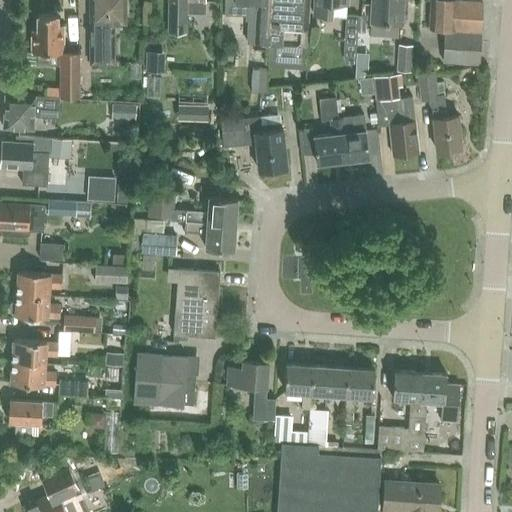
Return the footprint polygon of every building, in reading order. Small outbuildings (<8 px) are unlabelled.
[(125,0),(89,0),(89,63),(92,63),(114,63),(114,24),(125,24),(125,0)] [(168,0),(168,32),(185,32),(185,12),(204,12),(204,0),(168,0)] [(225,0),(225,14),(246,14),(246,19),(248,19),(247,43),(269,44),(271,0),(225,0)] [(271,0),(269,44),(271,44),(270,64),(305,66),(307,46),(309,0),(271,0)] [(313,0),(313,14),(331,15),(332,3),(347,4),(347,0),(313,0)] [(371,0),(370,23),(402,25),(403,0),(371,0)] [(445,29),(443,62),(479,64),(482,0),(480,0),(429,0),(428,28),(445,29)] [(36,24),(31,24),(31,52),(56,52),(56,64),(60,64),(60,97),(78,97),(78,80),(78,51),(63,52),(63,24),(56,24),(56,14),(36,14),(36,24)] [(345,14),(344,39),(356,39),(357,15),(345,14)] [(411,72),(413,46),(398,45),(396,70),(411,72)] [(265,92),(267,69),(252,68),(250,91),(265,92)] [(433,70),(417,72),(420,101),(430,100),(431,110),(436,150),(461,147),(457,114),(446,116),(443,92),(435,93),(433,70)] [(391,74),(373,76),(378,125),(389,124),(392,155),(419,152),(415,120),(413,96),(393,98),(391,74)] [(42,96),(4,95),(2,128),(32,130),(33,116),(57,117),(58,97),(42,96)] [(330,132),(313,134),(314,143),(316,164),(343,161),(338,117),(335,95),(319,97),(321,120),(329,119),(330,132)] [(179,102),(178,119),(206,120),(207,103),(179,102)] [(338,117),(343,161),(369,157),(364,113),(343,116),(338,117)] [(272,115),(220,121),(223,146),(254,142),(258,170),(286,166),(282,128),(280,128),(280,122),(273,123),(272,115)] [(50,137),(49,152),(71,153),(72,139),(50,137)] [(1,141),(0,157),(0,167),(22,169),(21,183),(47,184),(49,152),(32,151),(32,143),(31,143),(1,141)] [(148,215),(173,216),(173,209),(175,189),(150,187),(148,215)] [(114,190),(87,188),(87,198),(113,200),(114,190)] [(173,209),(172,220),(185,221),(235,224),(237,198),(208,196),(208,211),(173,209)] [(48,200),(47,212),(75,213),(76,201),(48,200)] [(45,205),(0,201),(0,228),(0,233),(2,236),(25,237),(28,235),(28,230),(43,231),(45,205)] [(133,218),(130,249),(175,252),(176,235),(162,234),(163,220),(133,218)] [(235,224),(185,221),(184,232),(200,233),(201,227),(206,227),(205,248),(234,250),(235,224)] [(38,257),(55,256),(54,246),(38,247),(38,257)] [(95,264),(94,280),(126,281),(126,266),(95,264)] [(177,268),(173,334),(215,337),(217,303),(220,303),(221,286),(218,286),(219,271),(177,268)] [(49,273),(17,271),(15,293),(48,295),(49,287),(61,288),(62,275),(49,274),(49,273)] [(9,302),(8,310),(11,313),(14,313),(14,315),(46,317),(46,316),(58,317),(59,304),(48,303),(48,295),(15,293),(15,300),(12,300),(9,302)] [(64,328),(93,330),(94,316),(65,314),(64,328)] [(46,341),(13,339),(12,361),(44,363),(44,354),(56,355),(57,343),(45,342),(46,341)] [(118,364),(118,351),(105,351),(105,363),(118,364)] [(194,405),(197,359),(188,358),(188,355),(138,352),(134,403),(184,407),(185,404),(194,405)] [(227,385),(254,386),(252,418),(273,419),(274,398),(265,397),(267,361),(242,360),(242,368),(228,368),(227,385)] [(12,361),(10,383),(43,386),(43,385),(54,385),(55,372),(43,371),(44,363),(12,361)] [(309,408),(310,392),(312,364),(286,362),(284,390),(302,391),(301,408),(309,408)] [(310,392),(346,394),(347,366),(312,364),(310,392)] [(347,366),(346,394),(344,411),(353,411),(354,395),(372,396),(374,368),(347,366)] [(420,371),(394,370),(392,398),(410,399),(408,415),(417,415),(420,371)] [(440,418),(457,419),(459,383),(445,382),(445,373),(420,371),(417,415),(425,416),(426,400),(441,401),(440,418)] [(59,393),(87,394),(87,380),(60,379),(59,393)] [(9,399),(8,422),(15,422),(14,432),(17,435),(27,435),(30,433),(30,423),(40,424),(41,414),(62,415),(63,402),(9,399)] [(86,427),(107,425),(106,413),(85,414),(86,427)] [(422,452),(425,416),(417,415),(408,415),(408,428),(403,427),(401,450),(422,452)] [(302,438),(321,440),(322,426),(304,424),(302,438)] [(401,450),(403,427),(377,426),(376,449),(401,450)] [(281,443),(276,511),(376,511),(380,457),(317,453),(318,445),(281,443)] [(49,495),(24,506),(26,511),(85,511),(76,490),(79,489),(69,467),(41,479),(49,495)] [(401,511),(433,511),(434,509),(437,509),(438,484),(384,481),(382,509),(401,511)]
